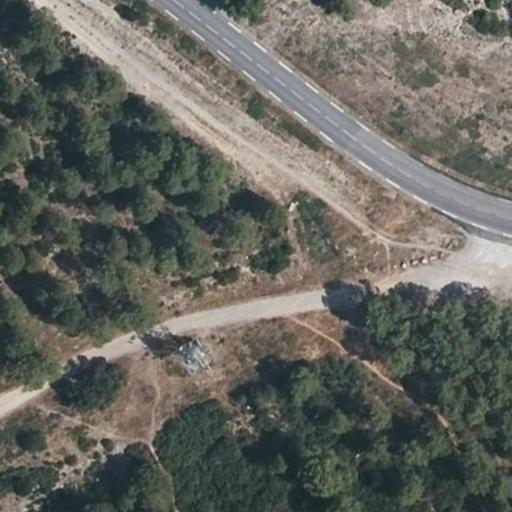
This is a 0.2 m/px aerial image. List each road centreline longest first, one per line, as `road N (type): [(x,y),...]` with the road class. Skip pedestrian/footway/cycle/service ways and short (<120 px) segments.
road 1 (track): [(511,289),(497,288),(257,145),(74,0)]
road 2 (track): [(497,288),(438,284),(284,303),(150,332),(0,402)]
road 3 (secondary): [(511,219),(443,195),(380,157),(171,0)]
